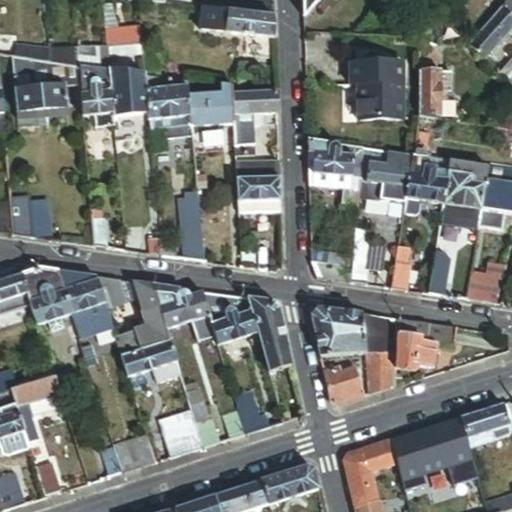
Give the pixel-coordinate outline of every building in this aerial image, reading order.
[(302,0),(303,21),(321,0),(302,0)] [(511,8),(506,3),(468,46),(484,60),(511,28),(511,8)] [(426,31),(442,13),(434,7),(418,25),(426,31)] [(56,8),(43,9),(45,29),(57,28),(56,8)] [(275,62),(273,20),(207,11),(206,18),(214,19),(213,24),(226,26),(224,36),(244,39),(242,57),(275,62)] [(214,19),(206,18),(203,51),(242,57),(244,39),(224,36),(226,26),(213,24),(214,19)] [(426,31),(418,25),(405,39),(418,39),(426,31)] [(141,44),(140,31),(105,34),(106,47),(141,44)] [(0,55),(8,57),(48,63),(47,50),(18,46),(15,43),(2,41),(2,37),(0,37),(0,55)] [(141,44),(106,47),(107,55),(107,61),(143,58),(142,52),(141,44)] [(48,63),(74,67),(72,50),(46,47),(47,50),(48,63)] [(434,50),(418,47),(415,120),(431,122),(436,123),(437,96),(449,97),(449,77),(434,77),(434,50)] [(107,61),(107,55),(80,51),(81,68),(108,71),(107,61)] [(145,77),(166,80),(166,53),(142,52),(143,58),(145,77)] [(78,89),(77,67),(74,67),(48,63),(8,57),(13,118),(64,113),(62,91),(78,89)] [(511,59),(499,74),(511,86),(511,59)] [(358,88),(359,124),(405,123),(403,65),(350,67),(350,89),(358,88)] [(113,125),(108,71),(81,68),(77,67),(78,89),(81,121),(92,120),(93,130),(113,128),(113,125)] [(149,122),(145,77),(108,71),(113,125),(149,122)] [(166,80),(145,77),(149,122),(149,125),(190,121),(187,97),(186,83),(166,80)] [(234,134),(232,90),(219,88),(219,95),(187,97),(190,121),(190,131),(234,134)] [(276,118),(276,96),(255,97),(255,93),(232,90),(234,134),(235,157),(249,156),(248,129),(248,119),(253,118),(276,118)] [(511,109),(503,108),(499,134),(511,135),(511,109)] [(429,164),(431,122),(415,120),(414,161),(429,164)] [(190,121),(149,125),(150,134),(162,133),(163,144),(191,141),(190,131),(190,121)] [(364,153),(307,144),(309,192),(344,198),(343,203),(359,205),(359,198),(361,182),(364,153)] [(406,206),(414,161),(364,153),(361,182),(392,188),(390,203),(406,206)] [(452,167),(429,164),(414,161),(406,206),(404,216),(417,218),(419,215),(422,205),(444,209),(452,167)] [(278,167),(236,168),(236,184),(279,183),(278,167)] [(459,211),(481,214),(488,173),(452,167),(444,209),(442,221),(457,223),(459,211)] [(511,176),(488,173),(481,214),(507,218),(511,219),(511,176)] [(392,188),(361,182),(359,198),(390,203),(392,188)] [(180,224),(199,222),(195,183),(177,185),(180,224)] [(279,183),(236,184),(237,206),(279,205),(279,183)] [(11,238),(31,241),(27,200),(8,202),(9,206),(11,238)] [(279,205),(237,206),(238,218),(280,217),(279,205)] [(0,237),(11,238),(9,206),(0,206),(0,237)] [(507,218),(481,214),(478,231),(504,235),(507,218)] [(93,250),(106,252),(103,224),(90,225),(93,250)] [(440,231),(435,258),(445,259),(450,233),(440,231)] [(356,233),(354,249),(369,251),(371,235),(356,233)] [(162,260),(160,243),(148,244),(149,258),(162,260)] [(407,250),(398,248),(390,293),(406,295),(411,268),(405,267),(407,250)] [(369,251),(354,249),(351,279),(350,287),(366,289),(369,251)] [(344,286),(345,278),(346,261),(311,256),(311,268),(317,282),(344,286)] [(251,257),(240,257),(240,268),(252,268),(251,257)] [(428,298),(438,299),(445,259),(435,258),(428,298)] [(482,306),(496,308),(507,270),(489,267),(487,277),(482,306)] [(40,273),(22,279),(28,298),(32,310),(38,329),(47,326),(51,336),(63,332),(60,323),(71,319),(57,275),(40,273)] [(465,297),(464,303),(482,306),(487,277),(470,274),(467,290),(465,297)] [(96,281),(57,275),(71,319),(105,308),(96,281)] [(0,306),(28,298),(22,279),(0,285),(0,306)] [(128,312),(119,284),(96,281),(105,308),(108,319),(128,312)] [(119,284),(128,312),(138,309),(131,286),(119,284)] [(146,335),(117,345),(121,360),(169,345),(165,333),(151,289),(131,286),(138,309),(146,335)] [(202,296),(151,289),(165,333),(192,324),(198,345),(216,339),(202,296)] [(246,303),(202,296),(216,339),(219,350),(257,338),(246,303)] [(28,298),(0,306),(0,319),(32,310),(28,298)] [(271,306),(246,303),(257,338),(268,377),(291,369),(278,312),(271,306)] [(105,308),(71,319),(74,329),(108,319),(105,308)] [(397,358),(398,324),(317,313),(310,320),(320,362),(366,360),(397,358)] [(438,330),(398,324),(397,358),(396,373),(415,376),(416,371),(432,373),(435,350),(438,330)] [(75,333),(87,369),(99,365),(87,329),(75,333)] [(438,330),(435,350),(461,354),(464,333),(438,330)] [(169,345),(121,360),(128,381),(154,373),(175,366),(169,345)] [(396,373),(397,358),(366,360),(369,399),(395,391),(396,373)] [(175,366),(154,373),(157,383),(179,376),(175,366)] [(332,370),(323,372),(324,378),(333,375),(332,370)] [(337,410),(364,401),(356,374),(341,378),(340,374),(333,375),(324,378),(332,407),(337,410)] [(8,377),(0,379),(0,400),(11,397),(14,396),(8,377)] [(28,448),(38,444),(26,407),(29,407),(60,397),(55,383),(14,396),(11,397),(24,436),(28,448)] [(203,452),(220,446),(213,423),(208,424),(196,386),(183,390),(190,413),(203,452)] [(250,395),(235,400),(239,413),(254,408),(250,395)] [(0,443),(24,436),(11,397),(0,400),(0,419),(1,421),(0,421),(0,443)] [(60,397),(29,407),(33,418),(63,409),(60,397)] [(239,413),(239,414),(247,438),(269,431),(265,420),(259,422),(254,408),(239,413)] [(511,437),(511,434),(504,409),(461,422),(468,445),(469,451),(475,449),(473,442),(484,439),(486,444),(492,442),(497,444),(510,440),(511,437)] [(179,416),(192,455),(203,452),(190,413),(179,416)] [(247,438),(239,414),(224,420),(231,443),(247,438)] [(179,416),(157,423),(170,463),(192,455),(179,416)] [(468,445),(461,422),(410,438),(417,460),(468,445)] [(470,453),(497,444),(492,442),(486,444),(484,439),(473,442),(475,449),(469,451),(470,453)] [(147,441),(114,452),(122,478),(155,467),(147,441)] [(398,469),(390,445),(349,458),(344,464),(355,511),(359,511),(379,506),(370,478),(398,469)] [(122,478),(114,452),(102,456),(110,481),(122,478)] [(45,502),(62,496),(51,462),(34,467),(45,502)] [(488,511),(487,508),(473,466),(456,472),(468,511),(466,511),(454,511),(451,502),(420,511),(488,511)] [(309,471),(261,486),(268,510),(318,494),(314,474),(309,471)] [(0,485),(0,505),(2,511),(13,511),(24,509),(15,481),(0,485)] [(268,511),(268,510),(261,486),(215,500),(218,511),(268,511)] [(511,511),(511,499),(487,508),(488,511),(511,511)] [(218,511),(215,500),(178,511),(218,511)]
